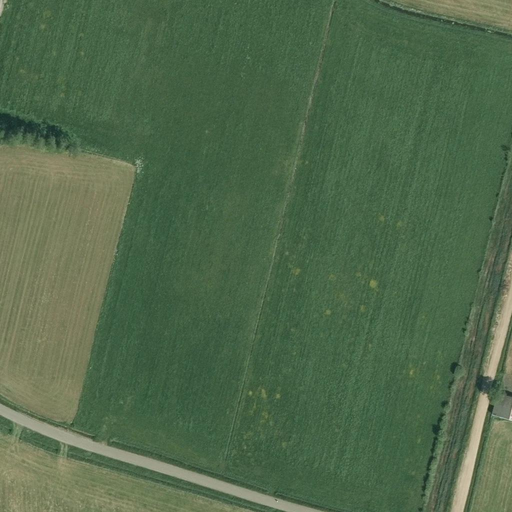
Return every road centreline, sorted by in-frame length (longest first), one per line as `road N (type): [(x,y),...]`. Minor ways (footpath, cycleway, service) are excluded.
road 1 (unclassified): [(303,511),(69,440),(0,410)]
road 2 (track): [(456,511),(511,292)]
